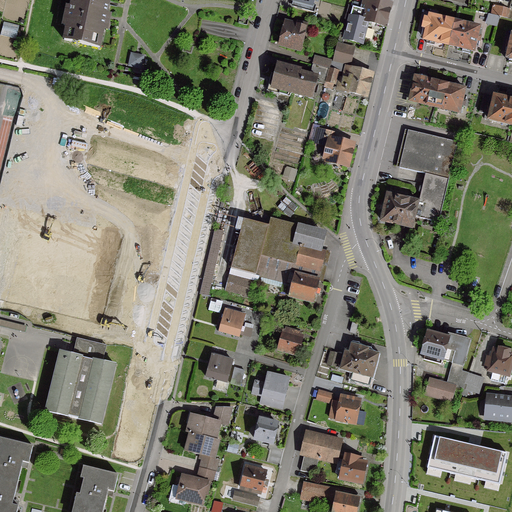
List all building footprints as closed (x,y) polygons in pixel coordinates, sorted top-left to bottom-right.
[(105,16),(107,6),(81,0),(71,0),(63,40),(72,42),(72,43),(73,45),(76,46),(79,44),(98,48),(102,29),(99,28),(102,15),(105,16)] [(291,0),(294,1),(292,7),(312,12),(313,5),(311,5),(311,0),(291,0)] [(368,0),(366,12),(352,8),(343,40),(361,44),(366,22),(384,27),(389,5),(370,0),(368,0)] [(498,17),(489,14),(487,23),(493,25),(496,25),(498,17)] [(433,46),(433,42),(448,46),(453,22),(429,17),(428,20),(423,18),(421,28),(426,30),(424,40),(426,40),(425,44),(433,46)] [(472,51),(475,41),(478,42),(481,29),(453,22),(448,46),(462,49),(461,52),(469,54),(469,51),(472,51)] [(299,50),(304,28),(285,23),(279,45),(299,50)] [(342,62),(348,64),(352,49),(337,45),(334,60),(342,62)] [(328,69),(330,61),(315,57),(313,66),(328,70),(328,69)] [(323,84),(328,70),(313,66),(310,80),(298,77),(299,70),(292,68),(292,70),(277,66),(274,75),(271,75),(267,91),(277,93),(279,91),(311,99),(315,82),(323,84)] [(328,70),(323,84),(323,86),(332,88),(333,84),(333,85),(337,71),(328,69),(328,70)] [(365,97),(371,75),(350,69),(348,80),(342,79),(341,83),(338,82),(336,89),(365,97)] [(411,101),(433,107),(439,84),(424,81),(425,77),(418,75),(417,79),(414,78),(409,100),(411,100),(411,101)] [(463,106),(464,101),(460,100),(463,90),(460,89),(461,86),(454,84),(453,88),(439,84),(433,107),(457,113),(459,105),(463,106)] [(487,108),(489,98),(482,97),(478,112),(484,114),(483,119),(511,126),(511,101),(503,100),(504,96),(497,95),(496,98),(493,97),(491,109),(487,108)] [(318,129),(316,135),(328,139),(330,132),(318,129)] [(447,180),(456,143),(407,131),(398,168),(424,174),(447,180)] [(347,167),(352,145),(328,139),(327,143),(327,147),(323,160),(326,161),(347,167)] [(418,203),(416,203),(412,217),(437,223),(447,180),(424,174),(418,203)] [(410,228),(412,217),(416,203),(416,202),(415,202),(414,198),(409,197),(407,200),(396,197),(395,193),(390,192),(388,195),(387,195),(380,221),(410,228)] [(267,226),(245,221),(243,220),(226,291),(254,297),(257,283),(255,282),(257,276),(289,284),(286,296),(311,302),(317,281),(319,281),(327,253),(299,246),(304,227),(269,218),(267,226)] [(241,324),(244,315),(224,310),(218,332),(238,337),(241,324)] [(0,325),(25,332),(27,326),(0,319),(0,325)] [(242,334),(250,336),(253,324),(245,322),(242,334)] [(296,356),(301,337),(288,333),(289,329),(285,328),(284,331),(282,331),(277,350),(296,356)] [(461,369),(469,340),(448,335),(447,338),(427,332),(421,354),(424,355),(422,360),(440,365),(441,360),(452,363),(451,366),(461,369)] [(366,386),(368,386),(376,355),(365,352),(366,350),(351,346),(349,354),(345,353),(340,369),(356,373),(355,375),(353,382),(366,386)] [(491,358),(486,357),(484,366),(488,367),(487,371),(507,376),(511,357),(511,354),(493,350),(491,358)] [(72,355),(68,354),(58,352),(58,353),(59,353),(46,411),(44,410),(44,411),(100,425),(100,424),(99,423),(113,366),(114,366),(114,365),(72,355)] [(334,367),(338,354),(330,352),(326,365),(334,367)] [(205,377),(225,383),(231,361),(222,358),(211,355),(205,377)] [(242,370),(235,368),(231,383),(238,385),(242,370)] [(450,369),(446,385),(430,380),(427,391),(429,394),(435,396),(440,395),(449,397),(452,387),(462,389),(467,374),(450,369)] [(261,396),(282,401),(287,379),(267,374),(261,396)] [(484,379),(467,374),(462,389),(461,394),(477,399),(484,379)] [(329,403),(330,401),(331,395),(319,392),(316,399),(329,403)] [(359,400),(340,397),(335,420),(354,424),(359,400)] [(511,399),(506,399),(488,397),(486,416),(494,417),(494,420),(505,421),(505,418),(511,418),(511,399)] [(216,407),(213,418),(190,413),(186,432),(188,432),(218,439),(222,425),(228,426),(233,407),(216,407)] [(274,434),(276,424),(266,422),(267,419),(262,417),(261,420),(258,420),(253,439),(271,444),(272,442),(275,440),(276,437),(274,434)] [(188,432),(184,451),(199,455),(215,459),(220,440),(218,439),(188,432)] [(317,459),(334,463),(340,441),(306,433),(301,455),(303,455),(299,471),(313,474),(317,459)] [(506,453),(435,437),(427,474),(441,478),(442,471),(455,474),(454,480),(471,483),(472,478),(486,481),(485,488),(498,491),(506,453)] [(0,479),(16,484),(22,462),(27,464),(32,446),(0,438),(0,479)] [(198,458),(201,459),(199,467),(217,471),(220,460),(215,459),(199,455),(198,458)] [(355,457),(344,455),(339,479),(360,484),(365,463),(354,460),(355,457)] [(72,505),(100,511),(101,511),(107,491),(113,492),(117,475),(82,466),(82,467),(85,468),(76,505),(73,505),(72,505)] [(217,471),(199,467),(197,474),(215,479),(217,471)] [(261,485),(265,486),(266,481),(262,481),(265,472),(245,467),(239,488),(259,493),(261,485)] [(196,481),(183,477),(181,488),(174,486),(172,488),(169,499),(170,501),(177,503),(178,498),(200,504),(205,483),(196,481)] [(16,484),(0,479),(0,511),(15,511),(17,506),(11,505),(13,500),(16,484)] [(354,498),(355,494),(342,491),(342,492),(304,484),(301,499),(333,506),(332,511),(354,511),(357,499),(354,498)] [(234,492),(232,500),(256,506),(258,498),(234,492)]
